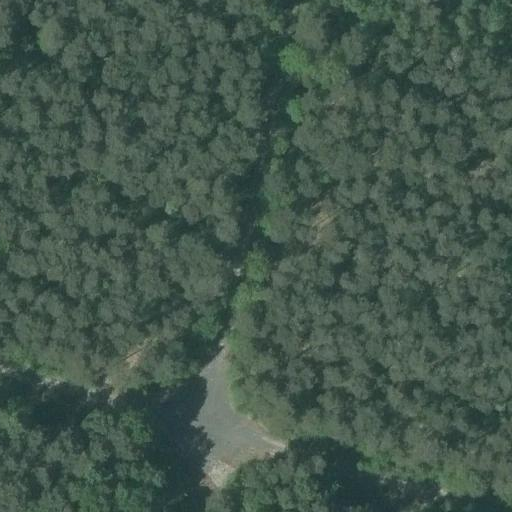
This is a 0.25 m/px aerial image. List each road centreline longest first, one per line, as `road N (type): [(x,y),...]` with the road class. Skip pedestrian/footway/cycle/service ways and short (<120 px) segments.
road 1 (unclassified): [(286,0),(210,432)]
road 2 (unclassified): [(210,432),(485,511)]
road 3 (unclassified): [(0,371),(210,432)]
